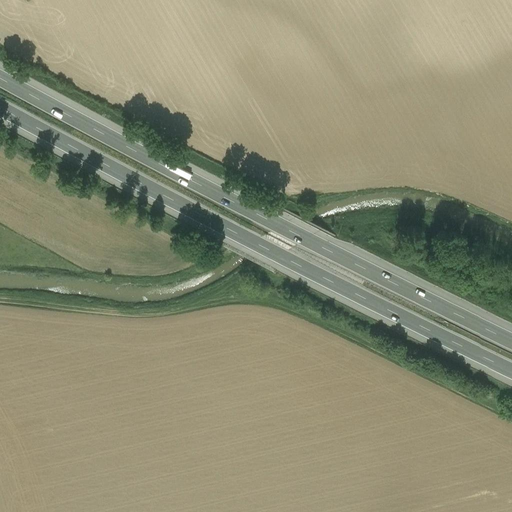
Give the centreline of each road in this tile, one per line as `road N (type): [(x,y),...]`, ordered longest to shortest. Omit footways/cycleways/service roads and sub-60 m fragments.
road 1 (motorway): [(511,342),(0,79)]
road 2 (motorway): [(0,108),(511,367)]
